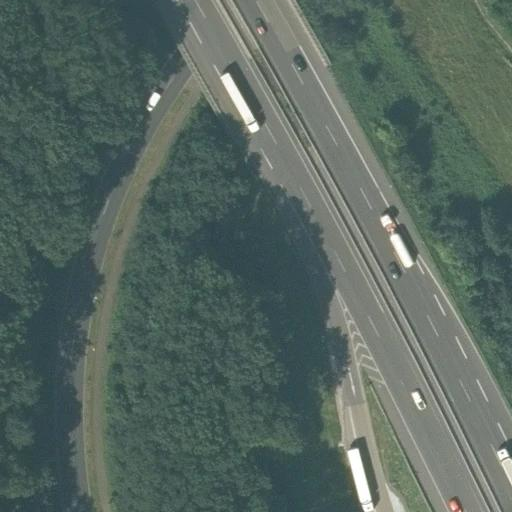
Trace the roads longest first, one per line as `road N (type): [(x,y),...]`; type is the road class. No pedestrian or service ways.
road 1 (secondary): [(77,511),(65,408),(76,304),(95,236),(131,145),(163,93),(241,0)]
road 2 (motorway): [(511,481),(253,0)]
road 3 (motorway): [(287,167),(465,511)]
road 4 (motorway): [(287,167),(345,362)]
road 5 (motorway): [(191,0),(287,167)]
